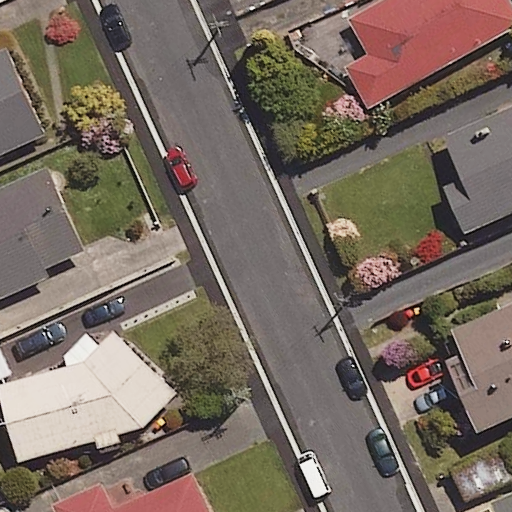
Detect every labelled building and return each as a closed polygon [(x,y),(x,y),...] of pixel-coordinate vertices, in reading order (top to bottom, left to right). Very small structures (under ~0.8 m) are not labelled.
[(511,22),(511,9),(506,0),(372,0),(344,15),(364,51),(343,62),(366,104),(511,22)] [(0,148),(41,130),(3,45),(0,45),(0,148)] [(511,101),(440,133),(459,177),(442,184),(462,228),(511,206),(511,101)] [(82,247),(44,163),(0,182),(0,293),(44,274),(41,266),(82,247)] [(511,410),(511,296),(446,325),(472,383),(456,390),(472,428),(511,410)] [(174,390),(109,329),(81,358),(0,380),(0,402),(15,459),(141,424),(174,390)] [(206,511),(187,471),(109,506),(97,480),(49,502),(53,511),(206,511)] [(511,511),(511,487),(490,497),(496,511),(511,511)]
